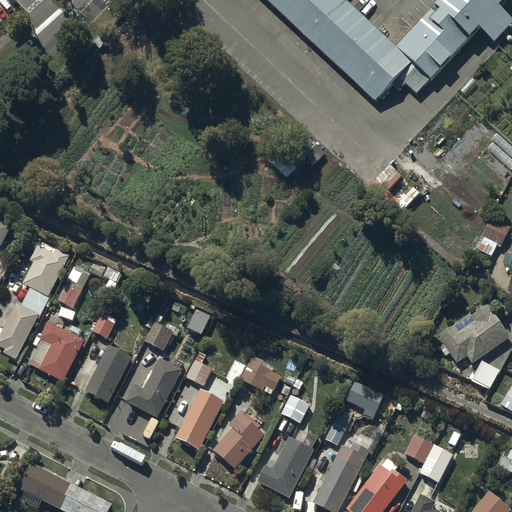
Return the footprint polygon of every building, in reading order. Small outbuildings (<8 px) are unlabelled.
[(265,0),(376,102),(393,86),(400,91),(405,85),(417,95),(480,29),(495,44),(497,42),(511,25),(511,20),(499,8),(507,0),(441,0),(397,48),(344,0),(265,0)] [(156,36),(151,42),(162,54),(168,49),(156,36)] [(511,147),(498,135),(493,140),(511,157),(511,147)] [(315,166),(326,155),(306,136),(295,148),(315,166)] [(511,166),(511,160),(493,143),(488,149),(510,169),(511,166)] [(510,172),(488,152),(483,158),(505,178),(510,172)] [(287,178),(296,168),(282,154),(272,164),(287,178)] [(396,172),(390,167),(377,180),(382,186),(396,172)] [(401,178),(396,173),(383,187),(388,192),(401,178)] [(405,210),(376,182),(371,187),(400,215),(405,210)] [(420,195),(414,189),(400,203),(406,209),(420,195)] [(310,218),(319,206),(313,201),(303,212),(310,218)] [(313,235),(330,213),(324,208),(307,229),(313,235)] [(316,239),(322,244),(340,222),(333,217),(316,239)] [(502,248),(511,230),(492,219),(476,250),(492,258),(498,246),(502,248)] [(11,226),(0,220),(0,245),(1,246),(11,226)] [(55,255),(38,247),(30,262),(35,264),(24,285),(48,298),(69,257),(57,251),(55,255)] [(105,271),(94,266),(91,273),(101,278),(105,271)] [(91,275),(77,267),(69,281),(84,289),(91,275)] [(122,275),(108,269),(104,278),(118,284),(122,275)] [(118,285),(110,281),(107,288),(114,292),(118,285)] [(83,292),(68,283),(58,301),(73,309),(83,292)] [(49,300),(30,290),(22,307),(41,316),(49,300)] [(39,317),(17,305),(4,330),(1,329),(0,330),(0,347),(6,351),(5,355),(17,361),(39,317)] [(510,340),(488,308),(473,319),(471,316),(438,339),(457,366),(468,358),(473,365),(510,340)] [(76,315),(62,310),(60,317),(73,322),(76,315)] [(158,315),(153,312),(146,326),(151,329),(158,315)] [(211,318),(198,312),(194,319),(208,325),(211,318)] [(117,322),(103,314),(93,333),(107,340),(117,322)] [(84,342),(50,324),(41,341),(53,347),(40,371),(63,383),(84,342)] [(173,334),(155,324),(146,343),(163,352),(173,334)] [(449,356),(443,347),(440,349),(447,358),(449,356)] [(132,360),(109,349),(86,393),(108,405),(132,360)] [(207,357),(200,354),(196,361),(202,365),(207,357)] [(275,370),(253,359),(241,381),(263,392),(265,388),(275,393),(282,379),(273,374),(275,370)] [(182,372),(161,361),(145,391),(136,386),(127,404),(157,420),(182,372)] [(212,371),(195,362),(186,379),(203,388),(212,371)] [(500,372),(483,363),(473,381),(491,390),(500,372)] [(296,381),(289,377),(286,383),(293,386),(296,381)] [(304,384),(298,381),(294,388),(300,391),(304,384)] [(384,397),(356,385),(347,403),(366,412),(364,416),(373,421),(384,397)] [(291,390),(285,387),(281,394),(287,397),(291,390)] [(511,390),(502,407),(511,413),(511,390)] [(224,403),(201,392),(177,439),(200,451),(224,403)] [(310,407),(291,398),(282,415),(301,425),(310,407)] [(352,418),(340,412),(326,441),(338,447),(352,418)] [(268,438),(242,413),(230,426),(234,431),(213,452),(235,473),(268,438)] [(159,423),(153,420),(144,438),(150,441),(159,423)] [(460,437),(455,434),(449,445),(455,448),(460,437)] [(434,447),(415,437),(406,456),(425,465),(434,447)] [(315,453),(290,440),(274,471),(268,468),(259,484),(290,500),(315,453)] [(478,445),(465,444),(465,458),(478,457),(478,445)] [(351,452),(343,448),(313,505),(325,511),(339,511),(370,454),(354,446),(351,452)] [(453,457),(435,448),(421,476),(438,485),(453,457)] [(511,454),(506,452),(498,469),(511,474),(511,454)] [(109,511),(112,507),(31,465),(19,490),(61,511),(109,511)] [(390,475),(381,467),(348,511),(349,511),(384,511),(407,483),(392,472),(390,475)] [(510,511),(511,511),(490,494),(474,511),(510,511)] [(431,511),(436,504),(421,496),(412,511),(431,511)]
